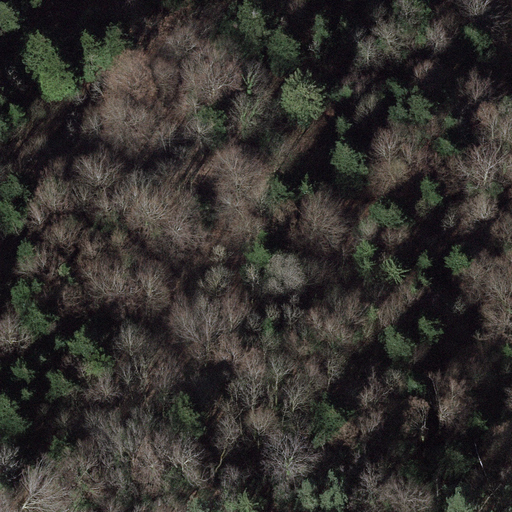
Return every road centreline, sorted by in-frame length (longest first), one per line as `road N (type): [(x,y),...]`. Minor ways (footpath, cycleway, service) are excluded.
road 1 (track): [(29,153),(350,212),(511,280)]
road 2 (track): [(0,173),(127,68),(245,0)]
